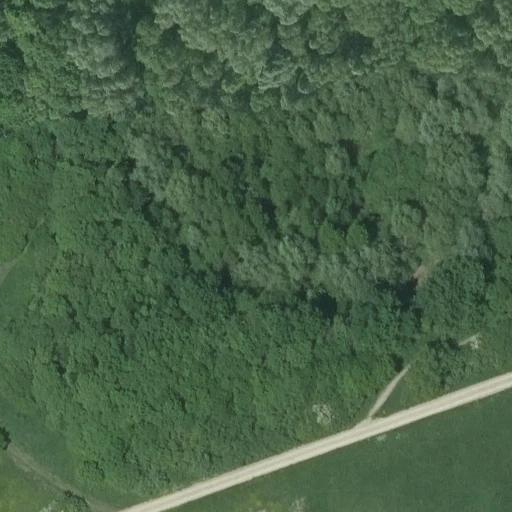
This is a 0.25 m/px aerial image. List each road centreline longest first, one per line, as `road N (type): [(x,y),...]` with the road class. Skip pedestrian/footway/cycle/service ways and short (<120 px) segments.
road 1 (track): [(145,511),(359,433)]
road 2 (track): [(359,433),(511,379)]
